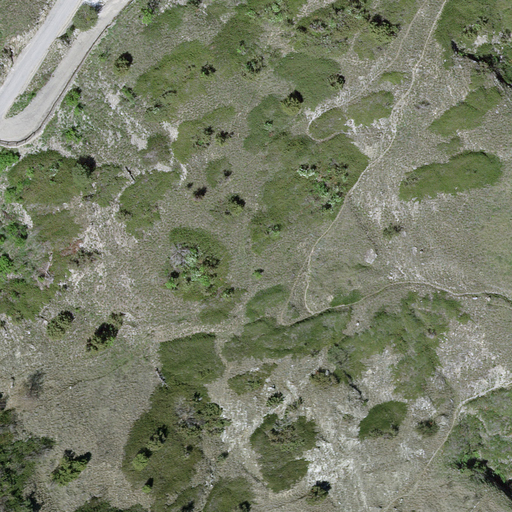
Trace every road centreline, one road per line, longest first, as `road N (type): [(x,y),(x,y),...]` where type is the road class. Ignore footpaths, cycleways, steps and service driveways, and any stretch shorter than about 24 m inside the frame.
road 1 (unclassified): [(0,131),(34,116),(127,0)]
road 2 (unclassified): [(0,102),(65,0)]
